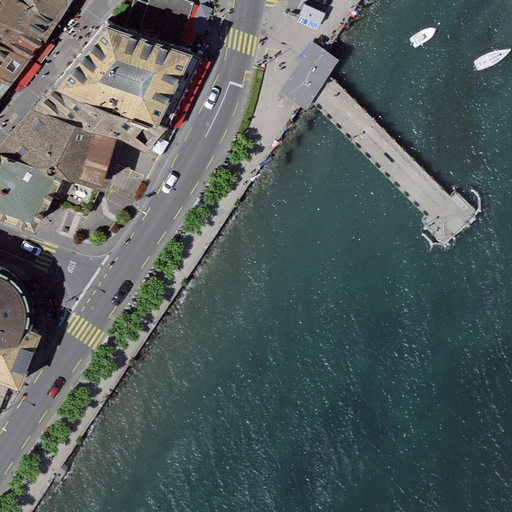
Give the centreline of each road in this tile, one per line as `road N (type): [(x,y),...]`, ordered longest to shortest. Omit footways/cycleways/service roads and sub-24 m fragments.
road 1 (primary): [(109,293),(220,105),(247,0)]
road 2 (primary): [(0,460),(109,293)]
road 3 (residential): [(0,237),(109,293)]
